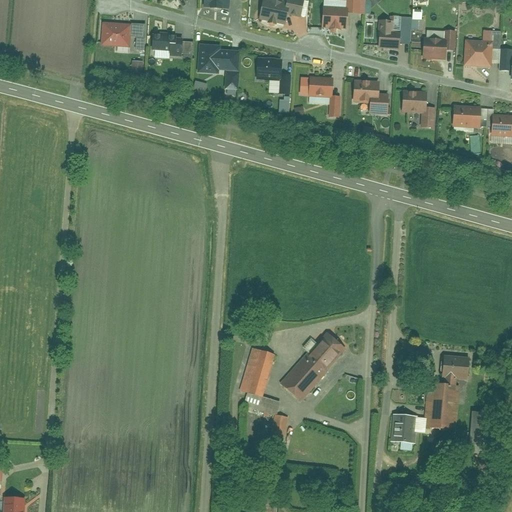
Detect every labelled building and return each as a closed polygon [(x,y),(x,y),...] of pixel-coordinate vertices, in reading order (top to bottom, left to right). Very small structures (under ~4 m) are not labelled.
[(259,3),(258,23),(286,24),(286,11),(298,12),(298,0),(283,0),(283,4),(259,3)] [(321,3),(320,28),(346,30),(346,18),(364,20),(365,0),(347,0),(347,4),(321,3)] [(379,24),(377,49),(398,51),(398,43),(409,43),(411,18),(397,18),(397,25),(379,24)] [(102,20),(100,44),(127,46),(129,22),(102,20)] [(137,38),(137,51),(146,51),(146,25),(133,25),(133,38),(137,38)] [(149,32),(149,51),(168,51),(168,57),(191,58),(191,37),(180,37),(180,33),(149,32)] [(463,43),(462,68),(486,69),(487,52),(499,53),(500,32),(488,32),(487,45),(463,43)] [(420,40),(419,61),(443,62),(444,49),(451,49),(452,35),(442,35),(442,41),(420,40)] [(218,48),(200,48),(199,74),(217,75),(217,69),(236,70),(236,55),(218,54),(218,48)] [(511,52),(500,52),(500,73),(511,73),(511,81),(511,52)] [(280,58),(255,58),(254,81),(277,81),(277,95),(289,96),(290,69),(280,69),(280,58)] [(132,62),(132,74),(143,74),(142,62),(132,62)] [(331,81),(311,80),(310,96),(324,97),(323,115),(335,115),(336,96),(330,96),(331,81)] [(376,85),(353,84),(352,103),(362,103),(362,115),(374,115),(375,108),(384,108),(384,98),(375,98),(376,85)] [(421,96),(402,95),(401,115),(418,115),(418,129),(427,129),(428,109),(420,109),(421,96)] [(285,101),(280,101),(279,113),(289,114),(291,98),(285,98),(285,101)] [(478,113),(453,112),(452,128),(470,129),(470,132),(486,133),(487,119),(478,119),(478,113)] [(511,118),(491,117),(490,138),(511,139),(511,118)] [(364,127),(362,137),(373,140),(376,130),(364,127)] [(301,402),(345,350),(326,334),(317,344),(311,339),(302,351),(306,354),(281,385),(301,402)] [(274,356),(252,350),(239,393),(247,396),(243,408),(275,417),(278,405),(261,399),(274,356)] [(468,359),(442,357),(440,380),(443,380),(442,386),(455,387),(455,381),(466,382),(468,359)] [(495,375),(483,374),(482,385),(494,386),(495,375)] [(442,386),(426,384),(423,429),(455,432),(458,387),(455,387),(442,386)] [(494,415),(471,413),(467,454),(491,456),(494,415)] [(416,418),(392,416),(389,443),(413,445),(416,418)] [(289,419),(277,417),(272,443),(284,446),(289,419)] [(23,511),(24,501),(3,500),(2,511),(23,511)]
